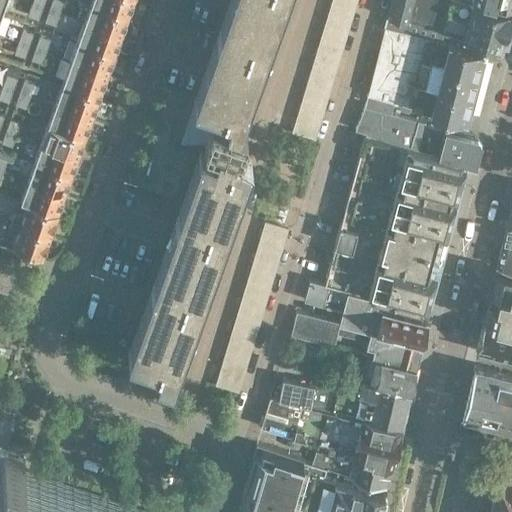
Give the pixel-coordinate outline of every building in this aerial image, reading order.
[(62,0),(51,0),(49,7),(59,11),(62,0)] [(130,12),(96,0),(90,0),(84,18),(123,32),(130,12)] [(96,0),(130,12),(134,0),(96,0)] [(227,0),(193,99),(195,100),(241,116),(242,116),(243,115),(241,115),(247,97),(246,97),(251,81),(253,82),(253,80),(252,80),(264,47),(265,48),(265,46),(264,46),(276,13),(277,14),(278,12),(276,12),(280,0),(227,0)] [(331,0),(331,3),(354,10),(356,0),(331,0)] [(390,0),(385,21),(406,26),(408,19),(501,43),(504,32),(506,33),(511,11),(511,8),(479,0),(473,0),(474,0),(472,0),(390,0)] [(32,2),(27,13),(38,17),(42,5),(32,2)] [(331,3),(327,14),(350,21),(354,10),(331,3)] [(59,11),(49,7),(44,19),(55,23),(59,11)] [(327,14),(323,26),(346,33),(350,21),(327,14)] [(123,32),(84,18),(77,39),(115,52),(123,32)] [(385,21),(379,44),(479,70),(485,47),(449,38),(448,40),(406,29),(406,26),(385,21)] [(323,26),(320,38),(343,45),(346,33),(323,26)] [(22,28),(18,40),(28,43),(32,31),(22,28)] [(49,37),(39,33),(35,45),(45,49),(49,37)] [(320,38),(316,50),(339,57),(343,45),(320,38)] [(77,39),(69,59),(108,73),(115,52),(77,39)] [(18,40),(14,51),(24,55),(28,43),(18,40)] [(379,44),(373,68),(473,93),(479,70),(379,44)] [(45,49),(35,45),(31,57),(41,61),(45,49)] [(316,50),(313,62),(336,69),(339,57),(316,50)] [(108,73),(69,59),(63,77),(101,91),(108,73)] [(313,62),(309,74),(332,81),(336,69),(313,62)] [(473,93),(373,68),(367,91),(395,98),(467,117),(473,93)] [(6,73),(2,84),(13,88),(17,76),(6,73)] [(309,74),(306,85),(329,92),(329,93),(332,81),(309,74)] [(61,81),(55,99),(93,113),(100,95),(101,91),(63,77),(61,81)] [(34,82),(23,79),(19,90),(30,93),(34,82)] [(2,84),(0,90),(0,96),(9,100),(13,88),(2,84)] [(306,85),(302,97),(325,104),(329,92),(306,85)] [(30,93),(19,90),(15,102),(25,106),(30,93)] [(395,98),(367,91),(363,107),(355,127),(440,151),(439,153),(464,160),(474,162),(481,136),(463,131),(426,121),(426,120),(392,111),(395,98)] [(302,97),(298,109),(322,116),(325,104),(302,97)] [(55,99),(48,119),(86,133),(93,113),(55,99)] [(216,147),(215,151),(235,159),(237,154),(239,149),(246,129),(238,126),(241,116),(195,100),(193,135),(204,136),(204,137),(218,142),(216,147)] [(298,109),(295,121),(318,128),(322,116),(298,109)] [(20,120),(10,117),(6,128),(16,131),(20,120)] [(86,133),(48,119),(40,139),(79,153),(86,133)] [(295,121),(292,130),(293,130),(315,137),(318,128),(295,121)] [(16,131),(6,128),(2,140),(12,144),(16,131)] [(378,294),(426,307),(435,270),(432,269),(439,243),(441,234),(444,235),(464,160),(439,153),(440,151),(365,131),(342,216),(325,281),(347,286),(378,294)] [(79,153),(40,139),(33,159),(72,173),(79,153)] [(235,159),(215,151),(200,146),(127,353),(164,366),(160,376),(173,381),(173,380),(167,377),(169,373),(172,374),(174,370),(176,371),(176,369),(182,351),(180,351),(186,335),(187,336),(188,334),(186,334),(198,301),(199,302),(200,300),(199,300),(210,267),(211,267),(212,266),(211,265),(222,233),(224,233),(224,232),(223,231),(234,199),(236,199),(236,198),(235,197),(240,182),(242,182),(248,163),(235,159)] [(72,173),(33,159),(26,179),(64,193),(72,173)] [(64,193),(26,179),(19,200),(27,203),(57,214),(64,193)] [(22,216),(14,213),(11,220),(50,234),(57,214),(27,203),(22,216)] [(50,234),(11,220),(9,227),(17,230),(12,244),(42,255),(50,234)] [(265,220),(263,228),(286,235),(288,228),(266,221),(265,220)] [(511,224),(507,223),(502,243),(511,245),(511,224)] [(263,228),(259,240),(282,247),(286,235),(263,228)] [(259,240),(255,251),(278,258),(282,247),(259,240)] [(511,245),(502,243),(496,264),(511,268),(511,245)] [(255,251),(252,263),(275,270),(278,258),(255,251)] [(252,263),(248,275),(271,282),(275,270),(252,263)] [(511,276),(494,272),(484,310),(506,315),(503,323),(511,324),(511,276)] [(248,275),(245,287),(268,294),(271,282),(248,275)] [(378,294),(347,286),(339,318),(423,340),(429,316),(376,302),(378,294)] [(245,287),(241,299),(264,306),(268,294),(245,287)] [(241,299),(238,311),(260,318),(264,306),(241,299)] [(296,309),(290,332),(334,343),(337,330),(367,338),(364,350),(380,354),(417,363),(423,340),(339,318),(338,319),(296,309)] [(238,311),(234,323),(257,330),(260,318),(238,311)] [(476,350),(478,350),(511,358),(511,326),(483,319),(476,350)] [(234,323),(230,334),(253,341),(257,330),(234,323)] [(230,334),(227,346),(250,353),(253,341),(230,334)] [(227,346),(223,358),(246,365),(250,353),(227,346)] [(347,361),(344,371),(410,388),(417,363),(380,354),(367,351),(363,366),(347,361)] [(223,358),(220,370),(242,377),(246,365),(223,358)] [(503,425),(511,427),(511,373),(475,364),(462,415),(503,425)] [(220,370),(216,383),(238,390),(242,377),(220,370)] [(283,376),(279,396),(402,421),(410,388),(344,371),(339,370),(336,386),(314,381),(314,382),(283,376)] [(263,415),(260,425),(293,435),(329,444),(328,446),(329,446),(331,442),(371,453),(371,456),(392,462),(402,421),(279,396),(270,394),(263,415)] [(503,425),(462,415),(460,423),(463,426),(500,436),(503,425)] [(319,451),(315,462),(348,473),(386,483),(392,462),(371,456),(371,453),(331,442),(329,446),(328,446),(326,453),(319,451)] [(478,511),(477,511),(511,511),(511,445),(507,444),(495,490),(490,509),(478,511)] [(156,511),(21,466),(24,457),(5,451),(5,448),(0,446),(0,489),(10,493),(3,511),(156,511)] [(287,501),(298,465),(252,451),(241,488),(287,501)] [(300,467),(289,503),(322,511),(378,511),(384,491),(334,478),(308,469),(300,467)] [(309,511),(241,492),(234,511),(309,511)]
